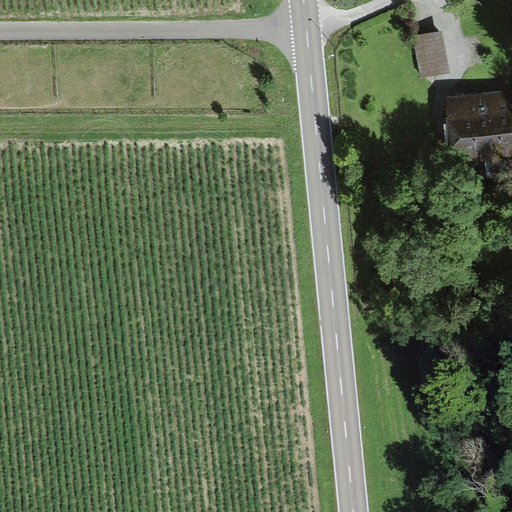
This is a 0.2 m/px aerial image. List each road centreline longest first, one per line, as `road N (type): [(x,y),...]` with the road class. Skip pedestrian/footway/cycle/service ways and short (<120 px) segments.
road 1 (secondary): [(298,0),(348,511)]
road 2 (residential): [(178,22),(0,23)]
